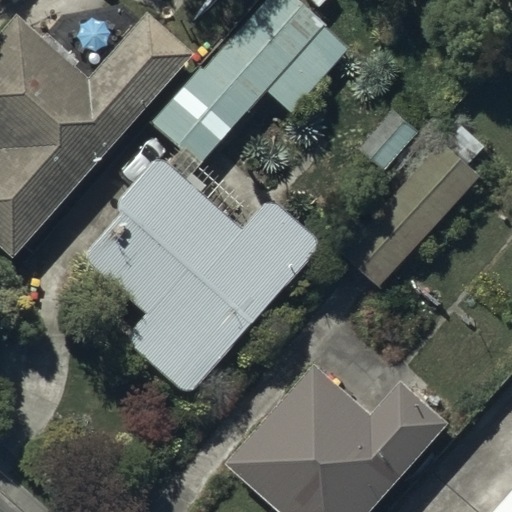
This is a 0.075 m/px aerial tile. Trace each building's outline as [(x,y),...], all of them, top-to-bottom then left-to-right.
[(197,67),(146,125),(174,152),(161,167),(181,184),(262,94),(288,117),(349,49),(292,0),(261,0),(200,70),(197,67)] [(12,17),(0,30),(0,253),(9,262),(189,58),(140,15),(83,80),(12,17)] [(397,107),(361,149),(395,177),(430,136),(397,107)] [(486,147),(462,125),(450,139),(447,137),(342,252),(383,288),(484,175),(472,163),(486,147)] [(123,347),(174,393),(176,394),(177,394),(178,394),(179,394),(180,394),(181,394),(182,394),(184,394),(185,394),(187,394),(188,394),(189,393),(312,254),(312,253),(313,252),(313,251),(312,249),(312,248),(312,247),(312,246),(311,245),(310,243),(310,242),(309,241),(272,208),(271,208),(270,208),(269,208),(268,208),(266,208),(265,208),(264,208),(263,208),(262,208),(261,208),(260,209),(259,209),(237,232),(153,161),(111,206),(117,211),(84,246),(83,247),(83,248),(82,249),(82,251),(82,252),(81,252),(81,253),(81,254),(81,255),(81,256),(81,257),(81,258),(81,259),(81,260),(81,261),(81,262),(82,262),(82,263),(82,264),(82,265),(83,266),(83,267),(84,268),(84,269),(85,270),(138,317),(123,335),(122,337),(122,339),(122,340),(122,341),(122,342),(122,343),(122,344),(122,345),(123,346),(123,347)] [(318,362),(227,464),(281,511),(374,511),(453,424),(404,380),(376,413),(318,362)]
